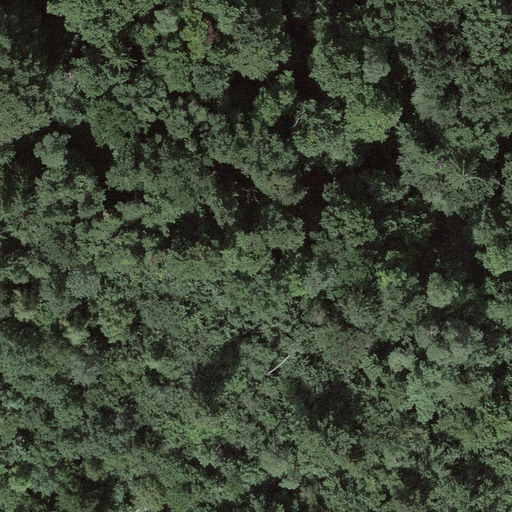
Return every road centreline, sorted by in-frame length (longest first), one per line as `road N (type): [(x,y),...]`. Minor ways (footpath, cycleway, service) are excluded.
road 1 (track): [(491,277),(406,230),(0,219)]
road 2 (track): [(511,352),(370,445),(151,511)]
road 3 (track): [(274,0),(408,162),(511,306)]
